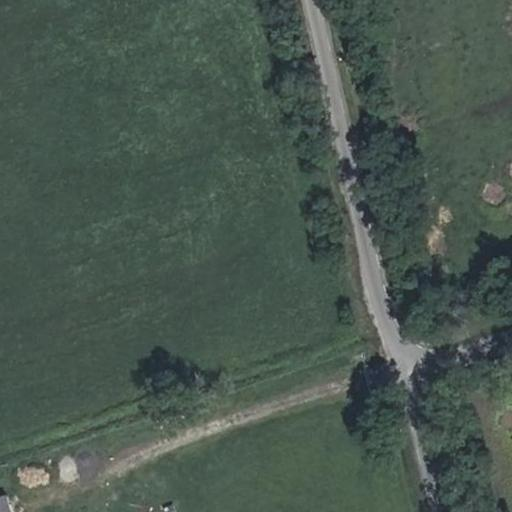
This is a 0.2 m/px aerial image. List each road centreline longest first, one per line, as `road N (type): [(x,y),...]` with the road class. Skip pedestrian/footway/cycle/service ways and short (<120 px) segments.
road 1 (unclassified): [(409,364),(325,0)]
road 2 (unclassified): [(443,511),(409,364)]
